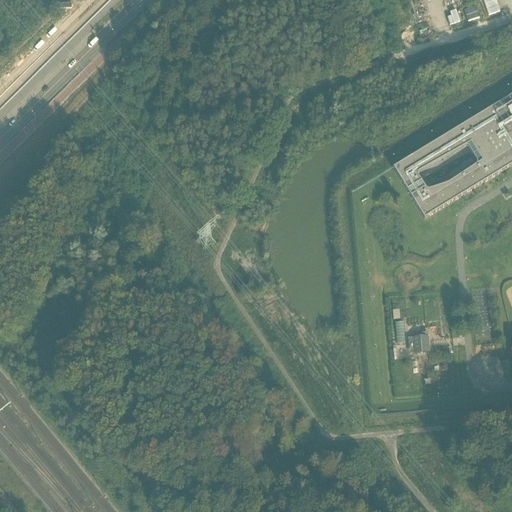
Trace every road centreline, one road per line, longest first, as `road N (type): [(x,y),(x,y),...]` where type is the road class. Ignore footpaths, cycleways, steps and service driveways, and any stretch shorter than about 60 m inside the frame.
road 1 (secondary): [(0,142),(145,0)]
road 2 (secondary): [(111,0),(0,109)]
